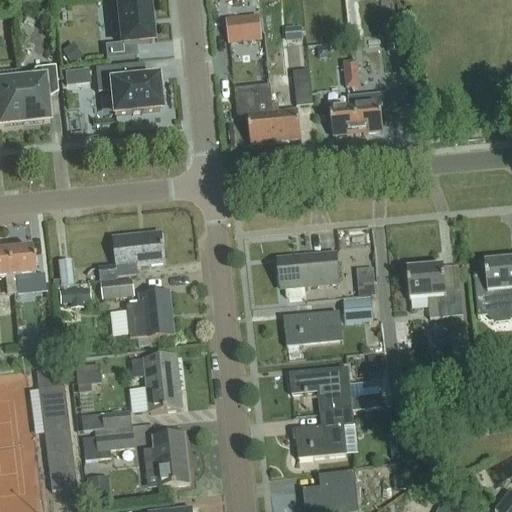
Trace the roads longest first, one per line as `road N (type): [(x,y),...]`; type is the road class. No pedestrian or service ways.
road 1 (residential): [(241,511),(208,187)]
road 2 (residential): [(208,187),(511,162)]
road 3 (residential): [(0,207),(208,187)]
road 4 (residential): [(208,187),(183,0)]
